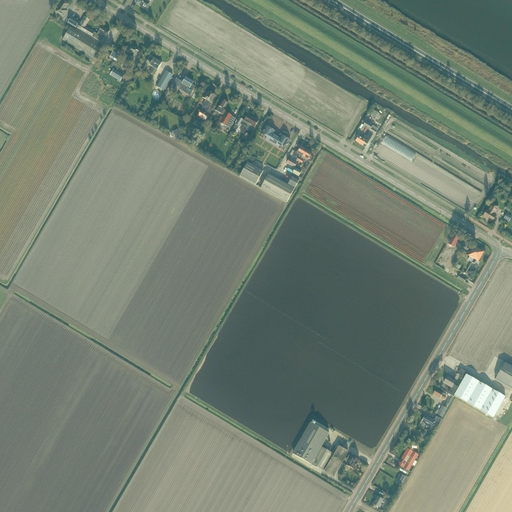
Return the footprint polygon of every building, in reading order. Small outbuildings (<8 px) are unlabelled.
[(63,0),(56,11),(63,16),(67,10),(65,9),(69,3),(63,0)] [(149,4),(150,2),(148,1),(148,0),(138,0),(137,3),(147,9),(148,7),(149,8),(150,4),(149,4)] [(98,35),(97,34),(86,27),(90,20),(84,17),(77,28),(76,30),(70,27),(62,41),(93,59),(101,46),(100,45),(106,37),(110,31),(103,27),(98,35)] [(76,28),(80,22),(71,17),(68,22),(76,28)] [(135,59),(139,52),(136,50),(137,48),(132,45),(130,48),(127,47),(126,47),(125,49),(125,50),(127,52),(129,53),(130,54),(132,55),(131,57),(135,59)] [(122,54),(124,51),(120,49),(117,54),(114,52),(110,58),(116,62),(117,62),(121,54),(122,54)] [(158,71),(162,63),(154,58),(153,60),(149,58),(146,63),(150,66),(153,68),(150,73),(151,74),(152,75),(153,75),(154,75),(155,74),(156,74),(157,72),(156,71),(157,70),(158,71)] [(121,82),(125,75),(114,69),(110,75),(121,82)] [(164,91),(173,75),(166,71),(157,87),(164,91)] [(179,88),(182,82),(176,78),(169,91),(173,93),(176,87),(179,88)] [(184,81),(182,85),(190,89),(188,92),(191,94),(192,92),(195,87),(192,85),(194,82),(190,80),(186,78),(184,81)] [(216,96),(213,94),(209,92),(207,94),(206,93),(203,98),(206,100),(202,106),(207,109),(210,103),(212,103),(216,96)] [(228,103),(222,99),(215,110),(223,115),(226,111),(224,109),(228,103)] [(209,114),(205,112),(206,109),(203,107),(202,110),(198,117),(202,119),(201,121),(204,123),(206,121),(209,114)] [(230,129),(236,119),(232,116),(226,113),(220,123),(230,129)] [(243,120),(240,124),(244,126),(241,132),(244,134),(253,118),(248,115),(244,120),(243,120)] [(240,118),(234,128),(237,130),(240,124),(243,120),(240,118)] [(255,128),(259,121),(253,118),(244,134),(241,138),(246,140),(249,135),(247,134),(248,131),(249,131),(252,127),(255,128)] [(377,129),(373,126),(375,123),(369,119),(367,122),(366,121),(363,127),(375,134),(377,131),(376,131),(377,129)] [(277,136),(271,133),(273,130),(271,129),(271,128),(269,127),(268,127),(267,126),(262,135),(267,138),(266,140),(272,144),(277,136)] [(363,146),(365,143),(367,145),(373,134),(369,132),(365,139),(359,136),(356,142),(363,146)] [(285,137),(283,140),(277,136),(272,144),(278,148),(280,146),(285,149),(290,141),(289,140),(289,139),(287,138),(286,138),(285,137)] [(297,160),(300,162),(306,150),(301,147),(298,153),(296,151),(294,155),(298,158),(297,160)] [(300,162),(302,163),(304,161),(303,160),(304,158),(308,160),(312,154),(306,150),(300,162)] [(289,159),(287,162),(295,167),(297,164),(289,159)] [(248,163),(240,177),(256,185),(263,172),(248,163)] [(299,177),(302,172),(296,168),(293,174),(299,177)] [(261,188),(287,203),(299,181),(292,178),(288,186),(269,175),(261,188)] [(483,217),(493,223),(497,215),(495,214),(498,209),(492,205),(488,210),(487,210),(483,217)] [(454,234),(448,244),(454,248),(457,243),(465,248),(469,243),(454,234)] [(470,257),(468,260),(472,262),(475,264),(477,261),(478,262),(484,252),(474,246),(468,256),(470,257)] [(511,389),(511,366),(505,363),(495,380),(511,389)] [(506,397),(467,375),(468,373),(464,371),(464,370),(461,369),(458,373),(458,374),(459,375),(459,377),(459,378),(460,378),(461,381),(462,382),(459,387),(454,385),(456,382),(448,377),(444,383),(451,388),(448,394),(454,397),(455,396),(493,418),(506,397)] [(436,389),(433,395),(440,399),(441,398),(444,400),(446,397),(445,396),(446,395),(443,393),(436,389)] [(443,406),(437,414),(442,417),(447,408),(443,406)] [(426,415),(421,422),(428,426),(427,426),(431,428),(434,423),(438,425),(439,422),(436,420),(435,421),(426,415)] [(334,454),(322,447),(329,434),(310,423),(293,454),(322,471),(323,470),(324,471),(334,477),(349,452),(339,446),(334,454)] [(398,464),(398,465),(409,471),(418,455),(412,452),(414,449),(410,447),(408,449),(407,449),(406,451),(404,454),(398,464)] [(356,466),(359,460),(352,456),(352,457),(349,456),(347,460),(350,461),(347,466),(355,471),(357,467),(356,466)] [(400,474),(395,482),(402,485),(406,477),(400,474)] [(384,499),(383,500),(378,497),(376,501),(374,500),(371,507),(375,509),(377,506),(379,508),(382,502),(386,504),(387,501),(384,499)]
